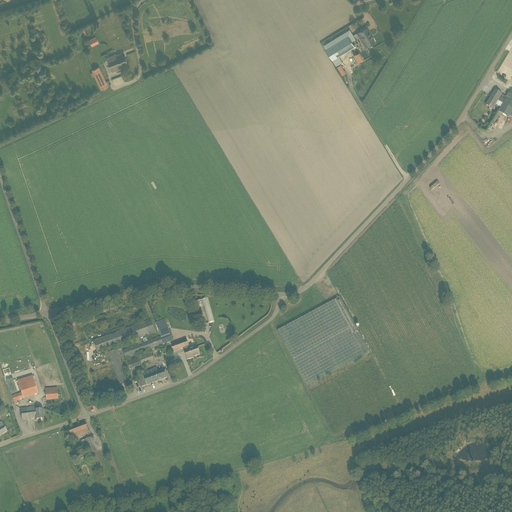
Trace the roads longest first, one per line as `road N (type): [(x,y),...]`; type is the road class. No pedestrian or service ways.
road 1 (unclassified): [(284,294),(305,285),(453,130),(511,35)]
road 2 (unclassified): [(46,313),(152,287),(284,294)]
road 3 (unclassified): [(84,416),(194,377),(268,322),(284,294)]
road 4 (track): [(0,173),(46,313)]
road 5 (track): [(0,145),(121,90)]
